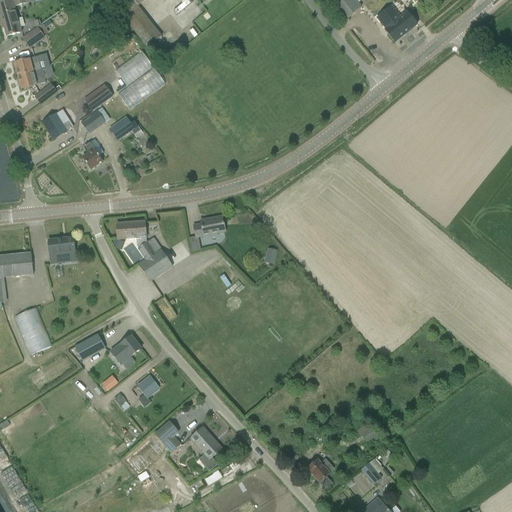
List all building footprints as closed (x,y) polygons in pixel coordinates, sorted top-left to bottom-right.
[(7,37),(23,33),(15,7),(29,3),(27,0),(0,0),(0,16),(1,17),(7,37)] [(109,0),(128,24),(142,13),(138,7),(147,0),(109,0)] [(361,9),(360,8),(355,1),(354,0),(328,0),(344,20),(345,21),(361,9)] [(108,17),(102,6),(94,10),(99,21),(108,17)] [(394,43),(417,25),(407,13),(403,16),(399,11),(396,13),(392,7),(377,19),(386,30),(385,32),(394,43)] [(148,48),(163,36),(144,13),(129,25),(148,48)] [(29,49),(45,38),(38,29),(23,40),(29,49)] [(110,47),(117,44),(114,37),(107,41),(110,47)] [(144,53),(115,70),(126,87),(154,70),(144,53)] [(30,60),(14,64),(18,77),(34,73),(42,71),(38,58),(30,60)] [(129,110),(166,86),(155,70),(118,94),(129,110)] [(22,90),(46,84),(43,71),(42,71),(34,73),(18,77),(22,90)] [(41,106),(57,93),(61,90),(59,87),(55,90),(52,86),(35,98),(41,106)] [(113,98),(105,86),(84,100),(93,112),(113,98)] [(54,141),(73,129),(62,111),(43,123),(54,141)] [(90,135),(106,124),(97,112),(81,123),(90,135)] [(119,142),(136,130),(127,117),(110,130),(119,142)] [(91,171),(103,163),(90,144),(84,149),(88,155),(83,159),(91,171)] [(225,233),(222,218),(201,222),(201,225),(193,227),(196,239),(225,233)] [(116,225),(117,241),(136,239),(137,247),(138,249),(147,244),(146,238),(145,223),(116,225)] [(65,255),(76,253),(74,238),(48,242),(51,266),(52,265),(66,263),(66,264),(65,255)] [(150,283),(158,277),(173,267),(154,239),(147,244),(138,249),(138,250),(146,261),(139,266),(150,283)] [(0,257),(0,279),(34,276),(31,254),(0,257)] [(273,265),(275,259),(268,257),(267,264),(273,265)] [(38,353),(49,348),(52,347),(36,309),(15,318),(31,356),(38,353)] [(82,362),(105,350),(98,335),(75,348),(82,362)] [(130,359),(141,350),(131,337),(120,346),(110,353),(120,366),(130,359)] [(148,399),(159,390),(150,378),(138,387),(148,399)] [(108,393),(119,385),(116,381),(105,389),(108,393)] [(114,399),(120,407),(126,402),(120,395),(114,399)] [(152,404),(149,400),(148,400),(143,405),(146,409),(152,404)] [(0,425),(0,430),(4,437),(13,432),(7,421),(0,425)] [(169,423),(155,436),(171,454),(180,446),(173,438),(179,434),(169,423)] [(357,432),(368,445),(379,436),(368,423),(357,432)] [(203,429),(190,440),(204,456),(199,461),(209,473),(218,465),(212,458),(222,450),(203,429)] [(385,460),(390,456),(387,452),(381,456),(385,460)] [(325,491),(333,484),(327,478),(330,475),(329,474),(334,470),(325,460),(321,464),(317,460),(306,470),(325,491)] [(370,464),(362,471),(374,485),(382,479),(370,464)] [(219,473),(205,479),(208,485),(222,479),(219,473)] [(378,499),(365,510),(366,511),(399,511),(391,502),(385,507),(378,499)]
